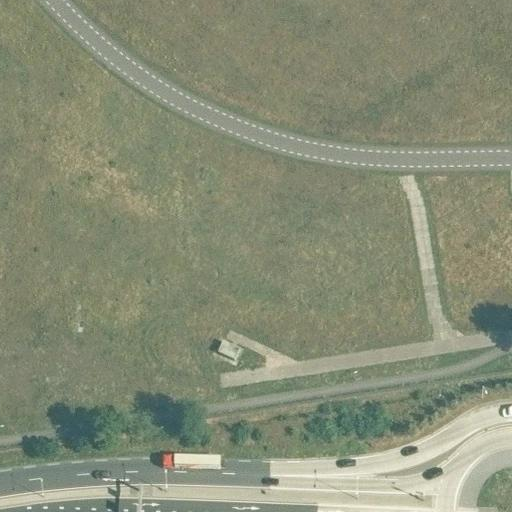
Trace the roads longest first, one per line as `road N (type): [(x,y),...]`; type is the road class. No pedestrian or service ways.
road 1 (primary): [(331,481),(185,471),(0,484)]
road 2 (primary): [(511,410),(485,414),(423,449),(331,481)]
road 3 (primary): [(37,511),(166,511)]
